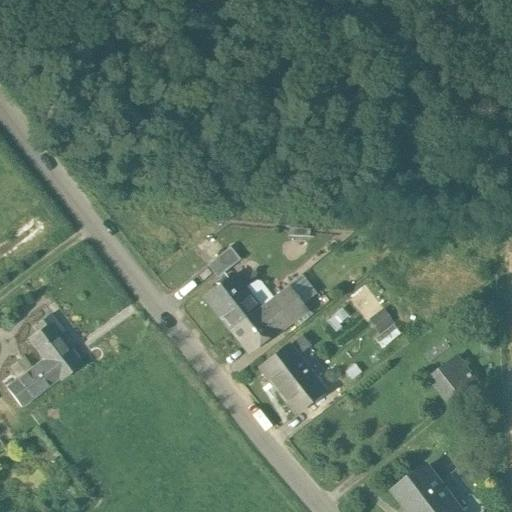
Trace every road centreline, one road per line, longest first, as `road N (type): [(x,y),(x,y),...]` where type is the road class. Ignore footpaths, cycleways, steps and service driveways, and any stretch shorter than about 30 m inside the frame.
road 1 (residential): [(322,511),(0,97)]
road 2 (track): [(0,298),(97,224)]
